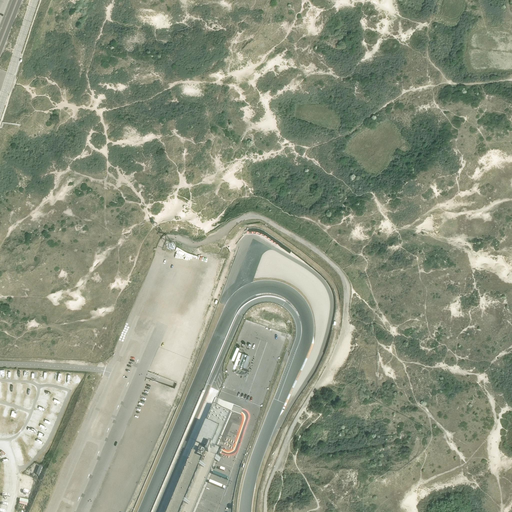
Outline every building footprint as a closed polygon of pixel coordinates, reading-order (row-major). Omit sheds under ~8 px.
[(182,261),(184,256),(174,252),(172,257),(182,261)] [(262,410),(286,328),(262,320),(275,319),(265,316),(269,315),(269,313),(264,314),(264,312),(263,312),(263,310),(265,310),(265,309),(265,307),(262,307),(260,306),(260,308),(257,308),(257,310),(261,310),(262,312),(260,317),(260,319),(247,315),(223,397),(225,398),(222,408),(252,417),(254,408),(262,410)] [(347,324),(341,349),(346,350),(352,325),(347,324)] [(218,418),(214,417),(209,429),(213,431),(218,418)] [(37,437),(33,442),(42,447),(45,442),(37,437)] [(29,439),(23,440),(27,455),(33,454),(29,439)] [(193,511),(218,454),(210,451),(207,450),(207,449),(208,448),(208,447),(208,446),(207,445),(207,444),(207,443),(206,443),(206,442),(205,442),(204,441),(203,441),(202,441),(201,441),(200,441),(199,441),(199,442),(198,442),(197,443),(196,444),(196,445),(193,451),(167,511),(193,511)] [(208,491),(220,496),(236,458),(223,453),(208,491)] [(204,505),(216,511),(220,502),(208,496),(204,505)]
